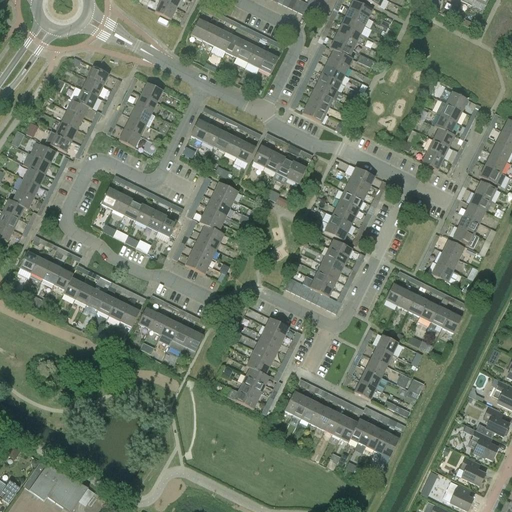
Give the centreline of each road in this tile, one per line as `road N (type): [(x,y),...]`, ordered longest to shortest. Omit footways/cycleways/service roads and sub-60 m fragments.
road 1 (unclassified): [(339,150),(409,187),(337,328),(251,290),(203,300),(137,269),(70,230),(67,220),(97,162),(157,180),(204,85)]
road 2 (residential): [(265,115),(300,34),(236,0)]
road 3 (residential): [(204,85),(85,18)]
